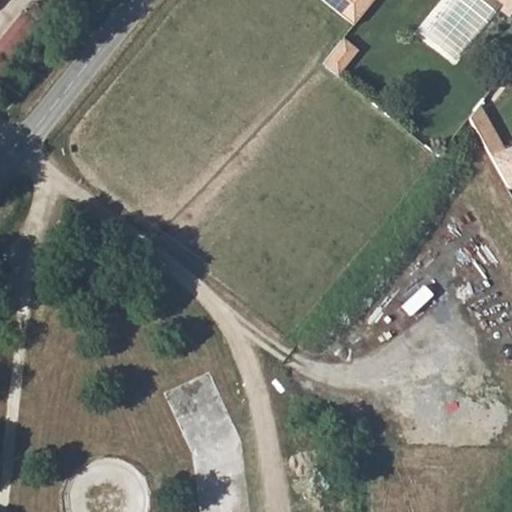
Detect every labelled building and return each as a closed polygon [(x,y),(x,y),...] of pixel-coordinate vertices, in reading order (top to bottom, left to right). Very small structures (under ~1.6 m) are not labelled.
[(331,0),(353,16),(366,0),(331,0)] [(10,16),(0,32),(0,83),(33,30),(10,16)] [(337,72),(357,47),(344,37),(324,61),(337,72)] [(470,113),(491,151),(505,145),(481,101),(470,113)] [(511,141),(505,145),(491,151),(509,184),(511,182),(511,141)]
